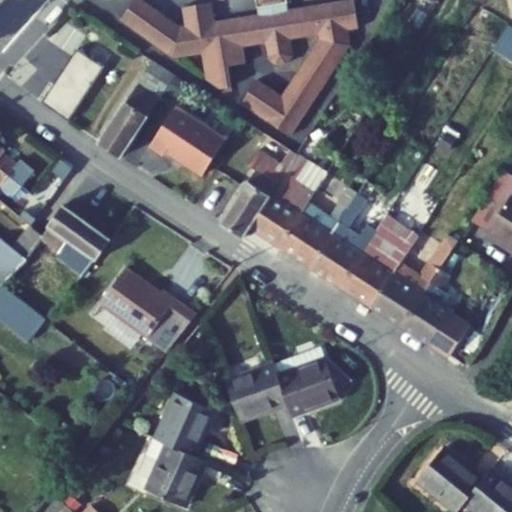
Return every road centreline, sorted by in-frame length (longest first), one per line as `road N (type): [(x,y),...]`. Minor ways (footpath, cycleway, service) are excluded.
road 1 (residential): [(429,371),(0,87)]
road 2 (residential): [(337,511),(429,371)]
